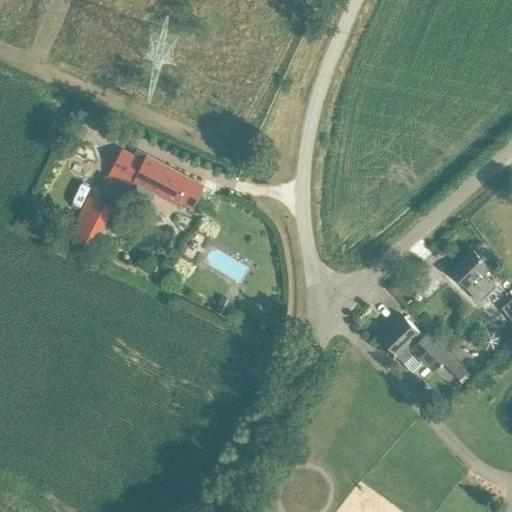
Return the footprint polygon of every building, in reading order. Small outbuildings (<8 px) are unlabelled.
[(113,167),(107,178),(129,190),(150,201),(155,191),(178,203),(180,199),(193,206),(204,184),(146,155),(135,150),(133,154),(122,148),(112,167),(113,167)] [(111,206),(90,196),(72,232),(93,242),(111,206)] [(38,209),(33,219),(50,227),(55,217),(38,209)] [(473,293),(483,284),(489,278),(483,272),(490,265),(474,248),(451,270),(473,293)] [(222,297),(216,309),(227,314),(233,302),(222,297)] [(511,298),(502,306),(511,318),(511,298)] [(405,315),(381,338),(394,351),(394,353),(393,354),(395,356),(397,354),(404,361),(415,351),(433,370),(443,360),(460,378),(467,371),(428,330),(424,335),(405,315)]
